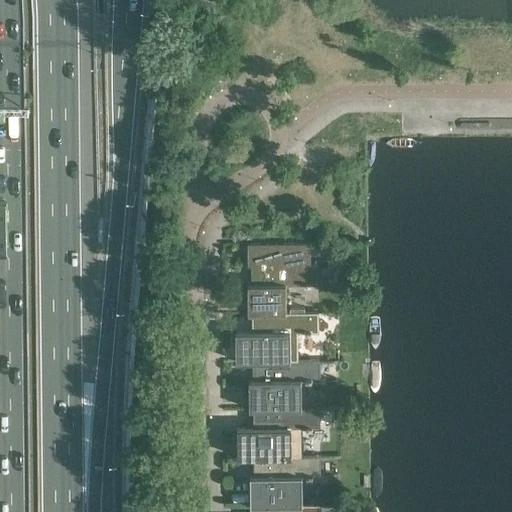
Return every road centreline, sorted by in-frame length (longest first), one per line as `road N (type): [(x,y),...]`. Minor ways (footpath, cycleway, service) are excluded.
road 1 (motorway): [(82,511),(102,385),(128,0)]
road 2 (motorway): [(62,511),(55,0)]
road 3 (motorway): [(0,166),(3,511)]
road 4 (residential): [(189,511),(185,265),(194,207)]
road 5 (residential): [(194,207),(204,126),(220,101),(251,95),(268,104),(277,136),(262,163)]
